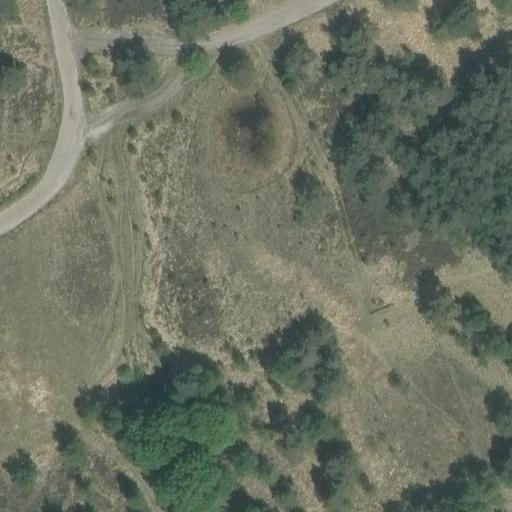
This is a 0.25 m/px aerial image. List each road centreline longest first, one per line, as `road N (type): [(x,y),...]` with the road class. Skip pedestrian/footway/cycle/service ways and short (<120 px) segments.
road 1 (track): [(318,0),(214,38),(138,104),(72,138)]
road 2 (track): [(72,138),(70,75),(54,0)]
